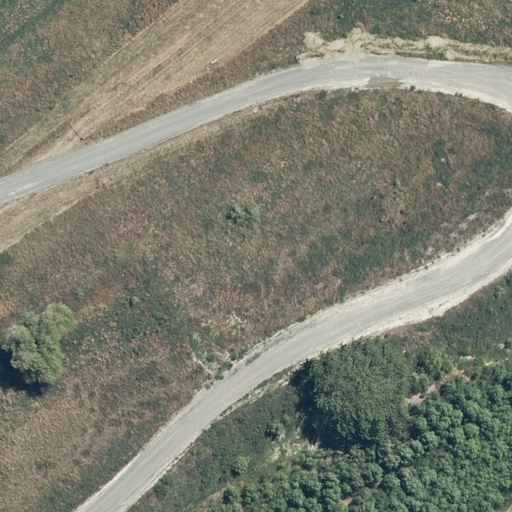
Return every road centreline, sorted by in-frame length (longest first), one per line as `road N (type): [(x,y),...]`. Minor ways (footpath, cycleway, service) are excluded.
road 1 (track): [(0,192),(282,83),(338,70),(450,74),(511,97)]
road 2 (track): [(511,244),(298,331),(229,374),(95,511)]
